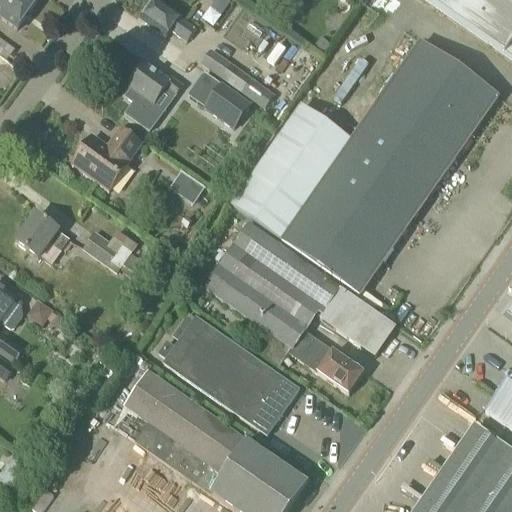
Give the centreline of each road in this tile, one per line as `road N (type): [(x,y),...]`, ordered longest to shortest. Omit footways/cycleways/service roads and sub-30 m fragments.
road 1 (unclassified): [(334,511),(511,256)]
road 2 (unclassified): [(0,125),(92,0)]
